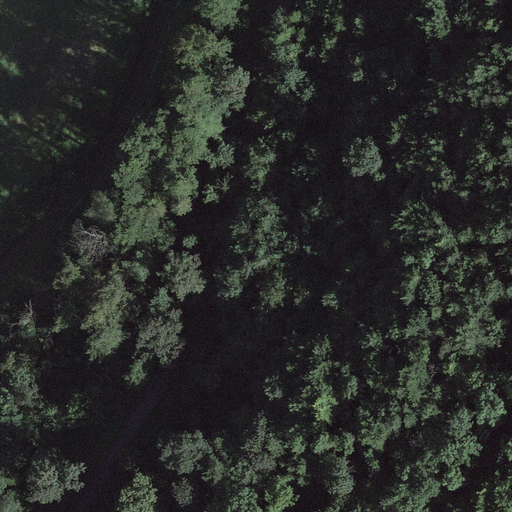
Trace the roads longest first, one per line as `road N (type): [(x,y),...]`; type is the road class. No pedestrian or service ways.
road 1 (unclassified): [(81,511),(214,287),(241,203),(285,0)]
road 2 (track): [(0,276),(95,180),(177,0)]
